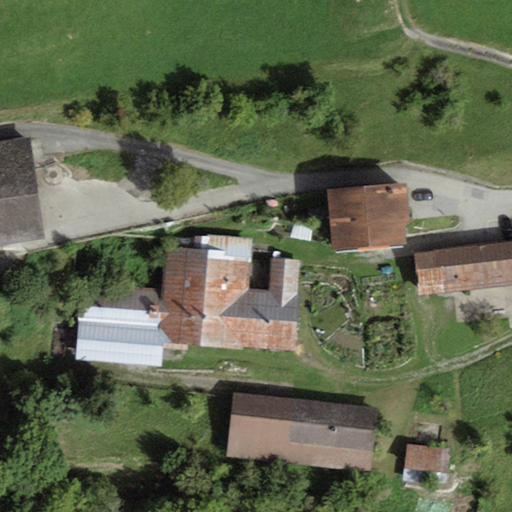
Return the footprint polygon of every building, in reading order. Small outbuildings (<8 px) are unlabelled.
[(0,234),(39,229),(27,143),(0,147),(0,234)] [(339,245),(403,239),(398,188),(334,193),(339,245)] [(84,288),(79,355),(157,360),(158,338),(291,346),(296,264),(276,263),(274,295),(246,294),(249,242),(201,239),(201,251),(169,249),(166,293),(84,288)] [(511,243),(420,253),(423,290),(511,280),(511,243)] [(372,413),(239,399),(233,453),(367,467),(372,413)] [(447,452),(410,446),(406,472),(443,478),(447,452)]
